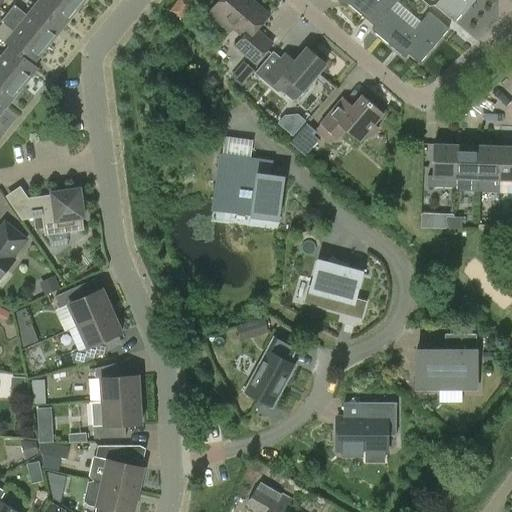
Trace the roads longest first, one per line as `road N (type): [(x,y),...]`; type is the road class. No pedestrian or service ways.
road 1 (residential): [(170,463),(258,443),(292,425),(320,393),(325,366),(377,343),(398,323),(405,301),(400,265),(338,214)]
road 2 (residential): [(170,463),(164,363),(117,250),(105,163)]
road 3 (residential): [(504,33),(435,96),(419,99),(295,0)]
road 4 (residential): [(105,163),(93,58),(139,0)]
